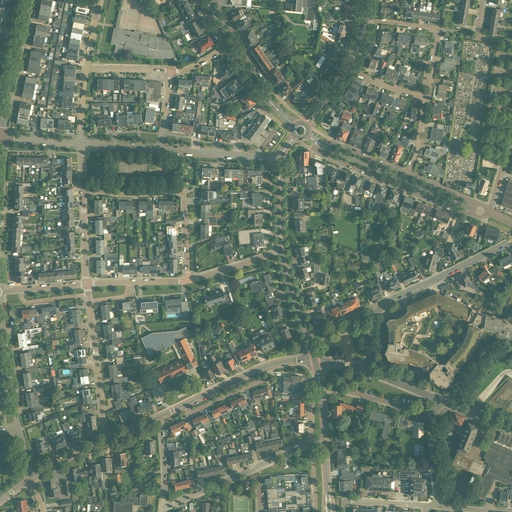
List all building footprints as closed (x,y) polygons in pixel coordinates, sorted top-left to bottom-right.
[(10,2),(1,0),(0,4),(0,6),(8,8),(10,2)] [(180,9),(189,4),(186,0),(180,0),(177,2),(178,5),(179,4),(180,8),(180,9)] [(293,0),(293,4),(286,4),(285,10),(290,10),(290,11),(301,12),(301,7),(307,8),(306,20),(314,21),(314,20),(317,20),(318,14),(317,12),(315,11),(315,0),(293,0)] [(74,7),(77,8),(76,12),(86,14),(87,9),(84,8),(84,5),(75,3),(74,7)] [(383,13),(389,14),(389,10),(393,11),(394,6),(395,6),(394,11),(397,12),(398,6),(397,6),(398,4),(395,4),(395,3),(392,3),(392,5),(386,4),(385,8),(381,7),(380,12),(381,13),(383,13)] [(411,18),(412,11),(408,10),(409,7),(405,6),(405,3),(402,3),(401,9),(404,10),(406,10),(405,16),(411,18)] [(184,15),(192,11),(189,4),(180,9),(181,11),(182,11),(184,15)] [(412,11),(411,18),(418,19),(419,12),(419,8),(420,5),(418,4),(417,8),(416,8),(416,11),(412,11)] [(8,8),(0,6),(0,13),(7,15),(8,8)] [(492,15),(499,16),(499,11),(501,12),(502,8),(500,8),(499,9),(493,8),(492,15)] [(242,11),(241,10),(235,13),(234,11),(230,13),(231,15),(234,21),(244,15),(242,11)] [(192,11),(184,15),(185,19),(186,22),(195,18),(192,11)] [(350,13),(339,11),(339,14),(343,15),(342,18),(349,19),(350,13)] [(283,23),(280,14),(274,17),(276,25),(283,23)] [(458,25),(459,23),(465,25),(466,18),(460,17),(459,21),(456,21),(456,25),(458,25)] [(244,29),(249,26),(251,25),(247,18),(246,18),(241,20),(241,21),(238,23),(239,24),(236,25),(237,26),(236,27),(238,29),(239,31),(244,28),(244,29)] [(165,38),(166,39),(170,37),(165,24),(163,19),(162,19),(158,21),(162,30),(165,38)] [(192,31),(199,27),(198,24),(198,23),(197,21),(196,21),(189,25),(191,28),(185,31),(186,34),(188,33),(192,31)] [(337,32),(344,34),(347,26),(339,24),(332,23),(332,27),(338,28),(337,32)] [(37,25),(36,30),(46,32),(49,33),(50,28),(47,27),(37,25)] [(199,27),(192,31),(188,33),(191,39),(203,33),(202,33),(203,32),(202,30),(201,30),(199,27)] [(162,58),(165,58),(173,58),(174,55),(168,42),(164,41),(163,39),(159,38),(151,36),(142,34),(142,32),(138,31),(134,31),(134,32),(122,30),(118,29),(116,29),(114,28),(111,44),(116,45),(114,52),(123,54),(124,51),(147,56),(146,57),(154,59),(154,58),(162,58)] [(244,41),(245,41),(255,36),(253,33),(252,30),(250,31),(242,36),(243,38),(243,39),(244,41)] [(377,36),(378,36),(389,38),(391,39),(395,40),(396,33),(392,33),(392,35),(386,34),(386,32),(379,30),(378,33),(377,33),(377,36)] [(344,34),(337,32),(335,36),(332,33),(329,36),(334,39),(334,40),(342,42),(344,34)] [(255,35),(255,36),(245,41),(248,47),(259,41),(255,35)] [(321,35),(319,37),(328,42),(328,43),(330,44),(328,49),(327,55),(330,57),(331,55),(336,57),(339,49),(335,47),(337,44),(329,40),(326,37),(321,35)] [(208,36),(202,40),(200,37),(197,39),(196,39),(188,44),(192,49),(197,46),(200,53),(214,45),(208,36)] [(416,52),(419,52),(421,37),(415,36),(414,42),(412,42),(411,48),(416,49),(416,52)] [(421,37),(419,52),(419,54),(422,54),(422,48),(423,48),(424,45),(427,45),(428,39),(421,37)] [(259,44),(258,45),(250,51),(251,51),(250,52),(252,54),(252,53),(253,55),(266,47),(271,43),(270,41),(261,47),(259,44)] [(452,54),(453,43),(448,42),(448,44),(445,44),(444,53),(452,54)] [(378,57),(382,50),(382,49),(388,51),(389,47),(379,45),(378,48),(377,47),(377,48),(374,46),(370,53),(378,57)] [(256,60),(264,54),(263,52),(268,49),(266,47),(253,55),(255,57),(254,57),(256,60)] [(31,50),(30,56),(41,58),(45,59),(46,56),(41,55),(42,53),(31,50)] [(259,64),(273,54),(271,52),(265,56),(264,54),(256,60),(258,62),(259,64)] [(63,58),(77,61),(78,56),(67,53),(65,53),(64,53),(63,58)] [(273,54),(259,64),(260,65),(260,66),(262,68),(270,63),(268,61),(274,57),(273,54)] [(320,70),(326,74),(331,67),(328,66),(331,61),(321,55),(318,60),(325,64),(323,67),(322,67),(320,70)] [(367,58),(366,63),(365,63),(363,67),(366,69),(367,69),(368,68),(373,70),(376,62),(377,59),(371,56),(370,59),(367,58)] [(443,66),(441,66),(439,74),(447,75),(448,68),(454,69),(454,64),(459,64),(459,60),(453,59),(445,58),(445,62),(444,62),(443,66)] [(270,63),(262,68),(263,71),(264,70),(265,72),(273,67),(279,63),(277,61),(271,65),(270,63)] [(219,69),(222,74),(218,77),(220,80),(227,76),(227,75),(232,72),(227,64),(219,69)] [(388,68),(387,68),(384,75),(387,76),(387,77),(389,78),(390,77),(391,75),(393,70),(394,67),(389,65),(388,68)] [(395,80),(395,79),(396,79),(398,74),(400,75),(403,66),(400,65),(398,70),(399,70),(398,72),(393,70),(390,77),(393,78),(393,79),(395,80)] [(41,69),(28,66),(27,72),(38,74),(40,74),(41,69)] [(407,84),(411,74),(406,72),(407,68),(403,66),(400,75),(403,76),(401,81),(407,84)] [(272,79),(280,72),(279,70),(277,67),(267,74),(269,77),(271,80),(272,79)] [(309,84),(311,86),(316,89),(321,83),(317,79),(319,75),(311,70),(308,75),(313,79),(309,84)] [(280,72),(272,79),(271,80),(273,83),(274,82),(276,85),(285,77),(283,75),(282,75),(280,72)] [(419,72),(417,77),(411,74),(407,84),(413,86),(416,79),(419,80),(422,73),(419,72)] [(26,76),(25,82),(35,84),(38,85),(39,82),(36,81),(36,79),(26,76)] [(295,90),(305,81),(301,77),(296,83),(295,82),(291,86),(295,90)] [(185,80),(185,78),(182,78),(182,80),(179,80),(178,91),(177,90),(177,94),(184,94),(185,80)] [(219,90),(224,97),(226,99),(233,94),(233,95),(241,89),(241,88),(241,87),(240,85),(239,86),(234,79),(226,85),(226,86),(219,90)] [(145,83),(145,80),(140,80),(140,91),(145,91),(145,92),(148,92),(149,87),(149,83),(145,83)] [(292,89),(284,81),(278,87),(280,89),(280,90),(280,91),(280,92),(281,92),(281,93),(282,93),(282,92),(285,95),(292,89)] [(360,85),(356,82),(355,84),(353,83),(344,96),(350,100),(354,95),(356,96),(359,93),(356,91),(359,87),(360,85)] [(439,85),(439,87),(437,96),(445,97),(446,90),(449,90),(450,87),(452,87),(453,84),(442,83),(442,85),(439,85)] [(295,95),(293,100),(293,101),(297,102),(297,101),(304,103),(305,98),(306,98),(310,91),(305,87),(302,91),(303,92),(300,96),(295,95)] [(368,87),(368,88),(367,88),(366,91),(363,90),(361,96),(360,97),(363,99),(363,98),(369,100),(373,90),(370,89),(370,88),(368,87)] [(374,89),(373,90),(369,100),(374,102),(374,101),(375,101),(375,99),(376,99),(379,92),(376,91),(376,90),(374,89)] [(383,93),(383,94),(382,93),(380,101),(382,102),(381,105),(384,106),(388,96),(385,94),(386,93),(383,93)] [(245,104),(251,99),(247,94),(243,97),(243,96),(240,99),(241,100),(238,102),(240,104),(243,102),(245,104)] [(389,95),(388,96),(384,106),(388,108),(387,111),(390,112),(393,106),(393,105),(391,104),(394,98),(391,97),(391,96),(389,95)] [(183,98),(183,97),(176,96),(175,102),(182,103),(184,104),(188,104),(189,99),(185,99),(185,98),(185,99),(184,98),(183,98)] [(251,99),(245,104),(247,107),(244,109),(246,111),(249,109),(249,110),(253,107),(252,106),(255,104),(251,99)] [(406,102),(406,101),(403,100),(402,100),(402,101),(399,99),(396,106),(400,107),(398,110),(404,112),(405,109),(404,109),(406,102)] [(435,103),(434,106),(432,118),(440,119),(442,108),(447,109),(448,106),(452,107),(452,104),(439,102),(439,104),(435,103)] [(145,122),(153,123),(155,111),(147,109),(147,107),(144,107),(144,112),(144,115),(145,115),(145,122)] [(405,116),(410,117),(410,119),(415,120),(417,108),(412,108),(411,112),(406,111),(405,116)] [(337,127),(340,119),(344,110),(341,109),(339,114),(337,118),(330,115),(327,123),(334,126),(334,125),(337,127)] [(269,120),(257,111),(255,110),(245,115),(248,117),(249,118),(263,128),(269,120)] [(132,115),(133,125),(138,125),(138,122),(142,121),(143,115),(144,115),(144,112),(140,112),(139,111),(138,111),(137,111),(135,111),(132,111),(132,115)] [(173,118),(172,130),(192,133),(193,126),(195,127),(196,122),(194,121),(194,118),(194,114),(185,113),(175,111),(175,115),(174,115),(173,118)] [(348,131),(345,130),(350,115),(343,112),(340,121),(342,122),(339,128),(340,128),(338,132),(336,138),(341,139),(341,141),(343,141),(344,141),(348,131)] [(28,120),(18,118),(16,123),(27,126),(27,123),(32,124),(31,127),(37,128),(37,122),(28,120)] [(249,123),(246,127),(250,130),(257,135),(263,128),(249,118),(247,121),(249,123)] [(227,139),(228,131),(228,127),(228,125),(224,124),(224,119),(219,119),(219,120),(218,127),(219,127),(219,131),(221,131),(221,138),(227,139)] [(250,130),(246,127),(243,125),(241,128),(240,132),(241,132),(241,140),(250,140),(252,139),(254,140),(257,135),(250,130)] [(207,135),(208,127),(201,126),(200,134),(207,135)] [(228,131),(227,139),(234,139),(234,132),(237,132),(237,127),(233,126),(233,128),(228,127),(228,131)] [(208,127),(207,135),(215,136),(216,128),(208,127)] [(382,129),(375,127),(374,130),(373,133),(373,134),(376,135),(379,136),(382,129)] [(354,146),(360,130),(355,128),(353,132),(354,132),(352,135),(348,143),(354,146)] [(431,139),(438,140),(442,141),(443,130),(432,128),(431,139)] [(360,130),(354,146),(359,148),(362,139),(361,138),(364,132),(360,130)] [(399,146),(396,153),(393,161),(397,163),(400,154),(403,147),(405,141),(408,142),(410,138),(405,132),(400,144),(399,146)] [(362,149),(366,151),(372,136),(368,134),(367,138),(362,149)] [(376,135),(373,134),(372,135),(372,136),(366,151),(371,152),(375,141),(374,141),(375,137),(376,135)] [(378,155),(382,157),(385,148),(385,147),(386,146),(385,145),(385,144),(384,144),(383,143),(382,143),(384,137),(380,136),(376,146),(381,148),(378,155)] [(396,153),(399,146),(396,145),(393,151),(389,160),(393,161),(396,153)] [(424,156),(431,159),(430,161),(434,163),(435,161),(436,161),(439,154),(446,154),(446,152),(448,152),(448,148),(441,147),(440,151),(435,149),(430,147),(428,150),(426,149),(424,156)] [(40,167),(40,170),(41,170),(41,171),(43,171),(43,169),(50,169),(50,164),(47,164),(48,158),(41,158),(41,167),(40,167)] [(323,162),(317,159),(313,167),(315,167),(315,174),(324,173),(323,162)] [(428,167),(425,166),(423,170),(437,176),(443,178),(444,170),(439,168),(440,167),(433,165),(432,165),(429,164),(428,167)] [(333,166),(332,167),(331,166),(327,175),(330,176),(328,180),(332,182),(338,169),(334,168),(334,167),(333,166)] [(202,189),(208,189),(209,189),(210,177),(210,168),(202,168),(202,179),(208,179),(208,185),(202,185),(202,189)] [(210,168),(210,177),(218,177),(218,169),(210,168)] [(232,178),(233,169),(225,169),(224,177),(232,178)] [(233,169),(232,178),(238,178),(238,190),(243,190),(243,187),(244,173),(241,173),(241,169),(233,169)] [(247,178),(252,178),(252,183),(262,184),(263,176),(262,176),(262,171),(244,170),(244,173),(243,187),(247,187),(248,182),(247,182),(247,178)] [(345,185),(344,185),(345,181),(347,182),(351,174),(344,171),(340,179),(337,178),(336,181),(337,182),(334,189),(342,192),(345,185)] [(354,175),(348,191),(350,192),(361,197),(361,193),(359,192),(360,188),(358,187),(362,179),(354,175)] [(62,178),(62,186),(69,186),(69,183),(72,183),(71,177),(62,177),(62,176),(59,176),(59,177),(58,177),(58,179),(62,178)] [(308,182),(305,182),(305,185),(308,185),(312,185),(313,194),(317,194),(316,189),(317,189),(316,176),(307,177),(308,182)] [(488,182),(480,178),(478,184),(479,184),(477,189),(480,190),(478,193),(483,195),(487,187),(486,187),(488,182)] [(366,189),(369,181),(362,179),(360,188),(359,192),(361,193),(364,194),(366,189)] [(370,182),(369,181),(366,189),(364,194),(370,197),(371,196),(374,188),(373,187),(375,184),(372,182),(370,181),(370,182)] [(22,183),(22,186),(15,185),(15,192),(23,192),(25,192),(25,194),(28,194),(28,192),(29,192),(29,191),(26,191),(26,189),(23,189),(23,186),(33,187),(33,184),(22,183)] [(379,196),(382,187),(382,186),(380,185),(379,185),(378,185),(377,189),(376,189),(374,194),(376,195),(375,201),(373,208),(376,209),(377,205),(377,201),(378,201),(379,196)] [(60,187),(59,187),(59,195),(56,195),(56,196),(65,196),(72,195),(72,189),(69,189),(69,186),(62,186),(60,187)] [(382,187),(379,196),(378,201),(377,201),(377,205),(376,209),(375,215),(378,216),(381,205),(380,205),(382,197),(383,198),(386,192),(385,192),(386,188),(385,188),(385,187),(383,186),(383,187),(382,187)] [(262,205),(262,195),(259,195),(259,193),(252,193),(243,193),(243,190),(238,190),(231,190),(231,193),(241,193),(241,198),(253,198),(253,205),(257,206),(257,205),(262,205)] [(213,191),(201,191),(201,199),(208,199),(208,202),(216,202),(228,202),(228,199),(213,198),(213,191)] [(388,199),(386,203),(385,206),(388,208),(391,201),(395,202),(394,204),(398,206),(400,202),(396,200),(398,194),(398,193),(395,192),(391,191),(388,199)] [(361,197),(350,192),(349,195),(355,198),(355,205),(361,205),(361,197)] [(511,196),(504,193),(503,195),(504,195),(502,199),(511,203),(511,196)] [(303,209),(303,202),(311,202),(311,195),(302,195),(302,199),(294,198),(294,209),(303,209)] [(412,203),(413,200),(405,196),(401,206),(400,208),(408,212),(407,213),(410,215),(412,209),(414,204),(412,203)] [(511,206),(511,203),(502,199),(501,201),(502,201),(500,206),(505,208),(504,210),(511,213),(511,210),(511,209),(511,206)] [(126,202),(126,209),(126,212),(133,212),(133,220),(136,220),(136,210),(133,210),(133,202),(131,202),(131,201),(127,201),(127,202),(126,202)] [(146,213),(146,202),(144,202),(144,201),(140,201),(140,202),(139,202),(139,210),(136,210),(136,220),(139,220),(139,217),(139,212),(143,212),(143,213),(146,213)] [(425,205),(418,202),(415,209),(418,210),(417,212),(421,214),(425,205)] [(22,204),(14,204),(14,210),(23,210),(22,213),(29,213),(30,214),(30,210),(24,210),(24,206),(24,204),(22,204)] [(425,205),(421,214),(424,215),(425,213),(428,215),(431,208),(425,205)] [(248,210),(248,218),(254,218),(255,226),(262,225),(262,214),(255,214),(255,210),(248,210)] [(440,222),(443,213),(437,210),(434,217),(437,218),(436,220),(440,222)] [(295,217),(296,220),(295,220),(296,231),(304,230),(303,213),(294,214),(294,217),(295,217)] [(443,213),(440,222),(446,224),(450,215),(443,213)] [(13,222),(21,222),(23,222),(23,224),(26,224),(26,223),(27,223),(27,221),(24,221),(24,220),(21,220),(21,216),(14,216),(13,222)] [(96,227),(103,227),(106,227),(106,220),(111,220),(111,217),(97,217),(97,220),(95,220),(95,222),(95,226),(96,226),(96,227)] [(477,228),(476,227),(476,226),(476,225),(473,224),(473,225),(469,223),(467,226),(463,233),(464,238),(466,238),(468,235),(472,236),(474,231),(476,232),(477,228)] [(176,228),(174,228),(173,225),(168,225),(168,228),(166,232),(162,232),(162,235),(166,235),(169,235),(169,234),(176,234),(176,228)] [(496,241),(499,230),(486,227),(484,239),(496,241)] [(238,231),(239,241),(253,239),(254,247),(257,247),(257,246),(264,245),(263,233),(260,233),(260,229),(251,229),(238,231)] [(233,253),(228,241),(227,236),(224,237),(220,238),(214,240),(215,240),(216,243),(210,245),(212,250),(223,246),(226,255),(233,253)] [(449,255),(457,251),(456,248),(458,247),(457,244),(454,245),(454,244),(446,248),(449,255)] [(96,254),(104,254),(105,254),(105,257),(111,257),(111,253),(108,253),(108,247),(107,247),(104,247),(96,247),(96,249),(95,249),(96,254),(96,253),(96,254)] [(301,263),(301,265),(308,263),(307,258),(308,257),(307,253),(306,252),(307,252),(308,251),(308,249),(308,248),(307,247),(306,247),(304,247),(295,249),(297,254),(296,254),(297,256),(297,255),(298,257),(299,257),(301,263)] [(426,259),(425,258),(424,262),(425,262),(423,268),(433,271),(437,256),(441,257),(444,250),(440,248),(437,256),(428,253),(426,259)] [(65,251),(65,249),(62,249),(62,251),(61,251),(61,253),(62,252),(62,259),(68,258),(68,257),(75,257),(74,250),(67,250),(65,251)] [(457,251),(449,255),(452,261),(463,256),(463,254),(463,253),(462,252),(461,251),(461,250),(460,250),(457,251)] [(125,273),(125,274),(129,274),(129,273),(129,263),(123,263),(123,255),(120,256),(120,259),(119,259),(119,266),(122,266),(122,273),(125,273)] [(145,273),(145,274),(149,274),(149,273),(149,266),(149,262),(147,262),(147,260),(143,260),(143,258),(142,258),(141,256),(139,257),(139,259),(139,265),(142,265),(142,273),(145,273)] [(511,259),(510,256),(500,261),(503,267),(511,263),(511,264),(511,265),(511,259)] [(96,266),(97,266),(97,267),(107,267),(107,261),(117,260),(117,257),(111,257),(105,257),(105,260),(97,260),(97,263),(96,263),(96,266)] [(149,266),(149,273),(152,273),(152,274),(156,274),(156,273),(157,273),(156,269),(160,269),(159,266),(159,265),(160,265),(159,258),(156,258),(156,260),(149,260),(149,262),(149,266)] [(136,273),(136,266),(136,265),(139,265),(139,259),(136,259),(136,263),(130,263),(129,263),(129,273),(132,273),(132,274),(136,274),(136,273)] [(302,278),(305,277),(305,280),(309,279),(306,268),(314,266),(314,262),(308,263),(301,265),(302,265),(301,265),(302,269),(299,269),(302,278)] [(497,275),(493,274),(494,273),(502,277),(503,274),(499,271),(494,269),(491,274),(487,270),(488,270),(486,265),(482,266),(485,271),(478,277),(483,282),(488,277),(491,278),(492,276),(496,278),(497,275)] [(407,274),(411,281),(415,279),(414,279),(417,277),(414,271),(413,272),(412,269),(411,269),(409,270),(410,272),(407,274)] [(394,280),(392,277),(390,273),(389,273),(388,270),(386,271),(389,277),(388,277),(394,289),(397,287),(398,288),(399,287),(399,286),(400,286),(397,279),(394,280)] [(386,280),(384,281),(385,284),(385,285),(388,292),(389,291),(389,292),(391,291),(391,290),(394,289),(388,277),(389,277),(386,271),(383,273),(386,280)] [(411,281),(407,274),(404,275),(403,272),(400,274),(402,277),(401,278),(404,284),(406,282),(407,283),(411,281)] [(260,280),(255,282),(251,283),(254,292),(267,287),(269,292),(274,290),(268,274),(264,276),(265,281),(261,283),(260,280)] [(321,274),(320,284),(328,285),(329,275),(321,274)] [(469,280),(466,275),(460,278),(464,287),(468,285),(469,286),(476,290),(479,285),(476,284),(474,279),(471,281),(470,279),(469,280)] [(378,283),(375,285),(372,286),(373,290),(374,290),(377,297),(378,297),(380,297),(380,296),(383,295),(381,291),(382,290),(380,287),(378,283)] [(442,292),(441,295),(437,293),(431,296),(430,295),(408,305),(408,310),(405,314),(405,315),(397,319),(391,319),(387,321),(386,325),(386,330),(386,334),(386,339),(386,343),(386,348),(387,351),(386,353),(384,354),(387,359),(389,359),(396,361),(401,361),(405,361),(410,362),(421,366),(431,372),(431,377),(440,385),(442,384),(447,387),(452,383),(454,376),(457,371),(458,371),(460,366),(462,367),(464,362),(466,362),(469,357),(470,357),(473,351),(475,352),(477,345),(478,345),(480,339),(481,339),(481,332),(483,331),(482,329),(477,326),(469,325),(468,332),(464,341),(458,350),(449,360),(445,365),(448,369),(446,373),(441,370),(441,365),(439,363),(427,355),(414,350),(410,350),(409,350),(408,349),(411,347),(412,345),(415,338),(416,337),(416,335),(418,334),(426,335),(431,321),(437,315),(438,313),(435,311),(435,306),(437,305),(439,301),(440,302),(440,303),(439,305),(440,305),(439,306),(470,321),(473,323),(474,323),(476,324),(477,323),(478,323),(482,325),(482,326),(502,332),(501,334),(505,337),(511,331),(511,314),(511,316),(510,316),(507,320),(484,313),(486,310),(484,309),(483,311),(481,311),(483,307),(481,306),(480,309),(479,308),(477,310),(469,307),(470,304),(467,303),(466,305),(458,301),(459,298),(456,297),(455,299),(447,295),(448,293),(449,292),(452,293),(454,294),(457,296),(458,295),(455,293),(452,291),(450,289),(450,287),(449,287),(448,284),(440,287),(442,290),(445,289),(446,292),(446,293),(444,292),(442,292)] [(377,297),(374,290),(373,290),(370,291),(368,288),(366,289),(367,293),(368,297),(369,296),(371,300),(374,299),(375,299),(377,298),(377,297)] [(207,305),(221,300),(222,304),(229,301),(229,303),(233,302),(230,291),(226,293),(226,294),(223,295),(222,289),(216,291),(215,291),(216,294),(205,298),(206,302),(207,305)] [(309,306),(312,305),(312,307),(317,305),(313,296),(312,296),(311,293),(312,292),(311,289),(305,291),(307,294),(309,294),(310,297),(307,298),(309,306)] [(348,298),(354,309),(354,308),(359,306),(356,298),(353,299),(351,296),(352,295),(350,291),(345,292),(346,292),(348,298)] [(474,300),(476,297),(465,292),(456,291),(456,292),(458,293),(464,295),(468,296),(471,299),(474,300)] [(129,302),(122,303),(123,310),(130,309),(132,319),(134,318),(134,316),(134,315),(137,314),(135,298),(129,299),(129,302)] [(181,299),(170,299),(170,298),(167,298),(166,298),(166,300),(166,304),(165,304),(165,305),(166,305),(166,308),(181,307),(181,310),(180,310),(181,310),(181,312),(182,312),(182,317),(190,316),(189,309),(188,309),(188,303),(188,301),(181,302),(181,299)] [(344,304),(347,311),(353,309),(354,309),(348,298),(346,299),(347,302),(344,304)] [(271,308),(274,307),(273,303),(275,303),(273,300),(273,299),(271,300),(266,302),(268,308),(271,307),(271,308)] [(336,308),(331,310),(328,311),(329,313),(328,313),(330,318),(335,316),(335,317),(341,315),(342,315),(336,304),(335,301),(334,299),(331,300),(335,307),(336,308)] [(505,305),(507,302),(504,301),(503,300),(499,309),(479,299),(478,302),(482,305),(486,306),(497,311),(501,312),(503,307),(505,305)] [(347,311),(344,304),(343,304),(342,301),(339,303),(337,300),(335,301),(336,304),(342,315),(342,314),(347,311)] [(153,302),(141,303),(139,304),(140,313),(142,313),(144,313),(144,312),(146,312),(146,309),(152,308),(152,311),(153,312),(158,311),(158,310),(157,306),(157,301),(154,301),(153,301),(153,302)] [(56,306),(53,307),(53,306),(49,306),(49,307),(50,314),(53,314),(53,318),(57,317),(57,321),(61,321),(59,308),(56,309),(56,306)] [(278,319),(277,317),(282,315),(279,306),(274,307),(271,308),(274,315),(272,315),(275,322),(276,321),(276,319),(278,319)] [(39,311),(40,317),(41,323),(44,323),(44,318),(50,317),(50,314),(49,307),(46,308),(46,307),(42,307),(42,308),(42,310),(39,311)] [(79,309),(72,310),(71,310),(71,307),(61,308),(61,312),(69,311),(70,318),(73,317),(80,316),(80,314),(80,310),(79,310),(79,309)] [(319,312),(320,314),(313,317),(315,323),(326,319),(321,307),(316,309),(317,312),(319,312)] [(29,309),(30,310),(29,310),(30,317),(36,316),(37,317),(37,324),(41,323),(40,317),(39,311),(36,311),(36,309),(33,309),(33,308),(29,309)] [(22,330),(25,329),(31,329),(30,317),(29,310),(27,310),(26,309),(23,310),(23,311),(22,311),(22,315),(20,315),(21,318),(26,317),(27,323),(23,323),(23,326),(21,326),(22,330)] [(72,337),(75,337),(82,336),(82,334),(83,334),(82,330),(82,329),(73,330),(73,327),(67,328),(61,329),(62,332),(64,332),(71,331),(72,337)] [(155,372),(160,383),(190,369),(194,367),(197,365),(184,339),(190,336),(186,327),(177,331),(152,333),(141,338),(149,355),(154,353),(153,351),(155,350),(157,353),(165,349),(165,348),(176,343),(183,359),(155,372)] [(271,339),(267,330),(266,328),(255,333),(255,332),(251,334),(253,340),(257,338),(263,351),(265,350),(265,351),(268,350),(268,349),(274,346),(273,344),(274,343),(275,342),(275,341),(275,340),(274,339),(273,339),(272,338),(271,339)] [(290,336),(287,328),(278,331),(279,334),(282,333),(284,339),(290,336)] [(112,331),(105,332),(105,335),(104,335),(104,339),(105,338),(105,339),(113,338),(117,337),(116,331),(112,331)] [(82,336),(75,337),(72,337),(72,338),(73,337),(73,342),(69,343),(69,344),(69,345),(65,345),(66,347),(64,347),(64,348),(69,348),(76,347),(75,344),(83,343),(83,341),(84,340),(83,337),(82,336)] [(247,348),(251,357),(257,354),(254,348),(256,347),(254,342),(249,344),(250,347),(247,348)] [(251,357),(247,348),(242,350),(241,348),(236,350),(232,343),(229,345),(235,358),(240,355),(242,361),(251,357)] [(78,357),(85,356),(85,354),(85,353),(85,350),(84,350),(84,349),(76,350),(76,347),(69,348),(67,348),(67,351),(70,351),(74,351),(75,357),(78,357)] [(21,360),(32,359),(32,355),(31,355),(31,352),(35,352),(35,354),(43,353),(42,348),(38,348),(28,349),(28,352),(20,353),(21,356),(20,356),(21,360)] [(108,358),(108,359),(116,358),(116,357),(118,356),(121,355),(120,350),(114,351),(107,352),(107,354),(107,358),(108,358)] [(232,359),(230,355),(229,353),(225,355),(228,361),(225,362),(229,370),(235,367),(233,362),(234,362),(232,359)] [(216,361),(213,355),(209,357),(213,364),(212,365),(217,375),(218,374),(219,375),(221,374),(221,373),(225,371),(222,365),(223,365),(221,360),(219,361),(218,359),(216,361)] [(85,356),(78,357),(79,364),(86,363),(86,361),(86,360),(86,356),(85,357),(85,356)] [(141,358),(134,359),(133,359),(134,363),(138,363),(138,367),(142,366),(141,362),(141,358)] [(22,367),(30,366),(29,363),(33,362),(32,359),(21,360),(22,362),(21,363),(22,366),(22,367)] [(210,369),(207,370),(206,366),(203,366),(205,371),(203,372),(205,375),(206,375),(208,380),(211,378),(211,379),(213,378),(213,377),(214,377),(210,369)] [(76,377),(81,377),(88,376),(87,373),(88,373),(88,370),(87,370),(87,369),(80,370),(80,373),(76,373),(76,377)] [(117,371),(110,372),(110,374),(109,374),(110,378),(111,378),(111,379),(118,378),(117,375),(122,374),(122,370),(117,371)] [(88,376),(81,377),(76,377),(75,377),(76,384),(72,384),(73,388),(74,388),(81,387),(81,384),(89,383),(88,380),(89,380),(88,376)] [(290,376),(290,377),(290,385),(290,387),(290,392),(302,392),(302,385),(302,380),(302,377),(302,376),(290,376)] [(282,380),(282,384),(283,384),(283,385),(284,385),(284,387),(283,387),(283,392),(284,392),(287,392),(289,392),(290,392),(290,387),(290,385),(290,377),(283,377),(283,380),(282,380)] [(35,385),(35,379),(24,380),(25,382),(24,382),(25,386),(25,387),(33,386),(34,389),(41,388),(41,385),(35,385)] [(112,392),(119,391),(122,391),(124,384),(129,383),(130,379),(126,380),(119,381),(120,384),(119,384),(111,385),(112,387),(111,387),(111,391),(112,391),(112,392)] [(265,395),(268,394),(269,398),(272,397),(270,389),(267,390),(266,387),(259,390),(261,397),(262,400),(264,399),(265,397),(265,395)] [(26,399),(27,399),(27,400),(38,398),(37,392),(44,391),(43,388),(41,388),(34,389),(34,392),(26,393),(26,395),(26,399)] [(83,397),(90,396),(90,393),(91,393),(90,389),(89,389),(82,390),(83,393),(81,393),(81,397),(83,397)] [(119,391),(112,392),(113,394),(112,394),(112,398),(113,398),(113,399),(120,398),(120,395),(124,394),(124,390),(122,391),(119,391)] [(153,400),(148,390),(145,391),(149,401),(150,401),(150,402),(153,400)] [(254,399),(261,397),(259,390),(252,392),(253,394),(250,395),(252,403),(255,402),(254,399)] [(83,397),(81,397),(80,397),(81,404),(82,407),(88,406),(88,403),(91,403),(91,400),(92,400),(91,396),(90,396),(83,397)] [(237,399),(240,406),(241,409),(248,406),(248,405),(247,403),(246,402),(247,402),(244,396),(237,399)] [(296,407),(303,407),(304,400),(300,400),(300,397),(292,397),(292,401),(296,401),(296,405),(295,405),(295,407),(296,407)] [(27,406),(28,406),(28,407),(31,407),(31,410),(43,408),(43,404),(39,405),(38,398),(27,400),(27,402),(27,406)] [(146,411),(143,404),(140,406),(139,405),(134,399),(131,401),(134,407),(136,413),(139,411),(140,414),(142,413),(143,413),(146,412),(146,411)] [(240,406),(237,399),(230,402),(234,411),(232,412),(234,418),(237,417),(235,412),(240,410),(238,407),(240,406)] [(134,414),(136,413),(134,407),(131,401),(128,403),(131,408),(131,409),(131,410),(132,410),(134,414)] [(143,404),(146,411),(148,410),(149,411),(152,409),(152,408),(153,408),(150,401),(143,404)] [(341,417),(341,407),(351,410),(351,411),(352,411),(352,410),(353,410),(353,409),(359,411),(359,412),(361,413),(364,405),(357,403),(356,407),(341,403),(341,405),(332,405),(332,409),(331,409),(332,410),(332,417),(341,417)] [(228,406),(226,407),(225,404),(218,408),(221,414),(221,416),(224,415),(225,416),(229,414),(231,412),(228,406)] [(303,407),(296,407),(296,408),(293,408),(292,418),(301,418),(301,415),(303,415),(303,407)] [(30,420),(31,419),(31,420),(38,419),(37,415),(41,414),(40,411),(44,411),(43,408),(31,410),(32,413),(29,413),(30,416),(29,416),(30,420)] [(211,411),(212,413),(209,415),(213,422),(215,420),(219,418),(218,415),(221,414),(218,408),(211,411)] [(95,415),(87,416),(87,415),(88,415),(88,412),(86,413),(86,410),(82,411),(84,422),(87,421),(88,430),(97,429),(95,415)] [(125,413),(128,419),(130,418),(131,419),(134,417),(134,416),(135,416),(134,414),(132,410),(131,410),(125,413)] [(386,439),(390,422),(392,422),(393,419),(390,419),(391,416),(371,411),(371,412),(370,412),(370,414),(369,418),(373,419),(373,418),(378,419),(378,420),(385,422),(381,436),(383,436),(382,439),(386,439)] [(119,415),(118,414),(115,415),(117,420),(120,419),(122,422),(124,421),(124,422),(128,420),(128,419),(125,413),(119,415)] [(199,417),(203,425),(205,424),(205,423),(209,421),(210,423),(213,422),(209,415),(207,416),(206,413),(199,417)] [(456,414),(455,413),(454,416),(449,414),(446,426),(450,427),(450,426),(452,426),(450,432),(453,433),(461,415),(457,413),(456,414)] [(423,428),(423,422),(414,422),(414,421),(406,419),(405,420),(403,420),(404,416),(400,415),(399,419),(398,425),(398,427),(404,428),(404,426),(408,427),(408,426),(414,427),(413,437),(422,437),(422,428),(423,428)] [(465,417),(464,417),(464,416),(461,415),(453,433),(455,434),(459,425),(461,426),(465,417)] [(203,425),(199,417),(192,420),(195,426),(196,429),(194,430),(196,436),(200,445),(205,443),(199,429),(203,427),(202,425),(203,425)] [(177,424),(180,430),(185,427),(187,431),(191,429),(188,422),(185,423),(184,420),(177,424)] [(296,424),(296,426),(294,426),(294,433),(300,433),(300,432),(304,432),(304,423),(296,423),(295,423),(295,420),(287,420),(286,420),(286,425),(294,425),(294,424),(296,424)] [(78,440),(74,431),(71,433),(67,422),(62,424),(65,431),(66,430),(71,442),(78,440)] [(479,427),(469,423),(466,431),(465,431),(460,441),(461,442),(460,446),(459,445),(458,446),(459,447),(458,449),(459,449),(458,453),(457,452),(452,463),(481,476),(486,465),(466,456),(467,453),(468,453),(479,427)] [(176,436),(174,433),(180,430),(177,424),(170,427),(171,430),(169,431),(172,438),(176,436)] [(74,431),(78,440),(84,437),(79,426),(76,427),(77,427),(73,429),(74,431)] [(495,478),(511,485),(511,484),(511,437),(495,430),(483,458),(486,459),(485,462),(489,464),(478,490),(476,495),(485,500),(487,495),(488,494),(488,495),(495,478)] [(57,435),(58,438),(62,446),(68,444),(64,434),(63,432),(57,435)] [(273,433),(276,447),(282,446),(281,439),(277,440),(275,432),(273,433)] [(262,443),(261,441),(260,436),(258,436),(258,439),(254,440),(257,451),(263,450),(262,443)] [(336,452),(338,452),(338,456),(346,456),(345,452),(347,452),(346,441),(350,441),(350,437),(336,438),(336,442),(340,442),(341,447),(336,447),(336,452)] [(62,446),(58,438),(55,439),(54,439),(52,440),(55,449),(62,446)] [(263,440),(261,441),(262,443),(263,450),(269,448),(268,442),(267,439),(263,440)] [(39,452),(46,450),(45,449),(48,449),(49,451),(52,450),(49,444),(44,445),(43,441),(37,442),(39,452)] [(146,454),(155,453),(154,441),(145,442),(146,454)] [(170,452),(171,459),(179,458),(179,452),(185,451),(184,447),(172,448),(172,452),(170,452)] [(126,465),(125,453),(116,454),(117,466),(126,465)] [(386,454),(384,464),(391,466),(393,460),(391,459),(392,456),(386,454)] [(348,464),(346,464),(346,456),(338,456),(338,463),(337,463),(337,468),(348,468),(348,464)] [(102,472),(103,472),(111,471),(110,458),(101,459),(102,472)] [(179,459),(179,458),(171,459),(171,465),(174,465),(174,469),(175,469),(179,468),(179,469),(182,468),(182,464),(180,465),(180,462),(182,462),(182,458),(179,459)] [(218,463),(215,464),(216,467),(218,473),(224,472),(223,465),(219,466),(218,463)] [(205,467),(202,467),(203,470),(205,476),(211,475),(210,468),(205,469),(205,467)] [(366,479),(365,489),(379,490),(379,491),(380,492),(382,493),(382,491),(393,491),(393,478),(394,478),(395,480),(396,480),(396,478),(399,478),(410,479),(409,495),(417,496),(417,495),(418,495),(418,496),(426,496),(426,489),(426,486),(425,486),(425,479),(422,478),(422,476),(423,476),(422,471),(422,467),(421,467),(399,469),(376,468),(376,472),(377,472),(376,475),(371,475),(371,479),(366,479)] [(88,468),(77,470),(77,468),(69,469),(71,482),(79,480),(78,474),(86,473),(86,475),(89,474),(88,468)] [(301,473),(284,474),(284,479),(284,481),(295,480),(295,491),(299,490),(299,484),(305,484),(305,481),(306,481),(306,474),(301,475),(301,473)] [(269,489),(278,488),(277,480),(284,479),(284,474),(276,475),(276,476),(269,477),(269,479),(266,479),(266,484),(269,484),(269,489)] [(347,481),(339,481),(340,490),(352,489),(352,484),(354,484),(354,475),(347,476),(347,481)] [(187,480),(188,487),(195,485),(193,478),(193,476),(191,476),(186,477),(187,480)] [(48,489),(56,488),(54,477),(45,478),(47,489),(48,489)] [(175,480),(171,481),(173,486),(175,486),(176,490),(182,488),(181,481),(175,482),(175,480)] [(48,489),(50,497),(59,495),(58,487),(56,488),(48,489)] [(504,501),(508,501),(508,494),(510,494),(510,497),(511,497),(511,498),(511,487),(511,490),(508,490),(507,493),(505,493),(505,492),(501,492),(501,493),(500,500),(500,502),(504,502),(504,501)] [(285,491),(285,488),(278,488),(269,489),(266,489),(267,494),(269,494),(269,497),(267,498),(267,499),(269,498),(278,498),(278,493),(285,493),(285,491)] [(295,491),(285,491),(285,493),(285,496),(296,496),(296,504),(300,504),(307,503),(307,497),(306,497),(306,494),(300,494),(299,490),(295,491)] [(140,494),(140,497),(131,497),(131,493),(123,493),(121,502),(114,501),(113,511),(132,511),(133,505),(148,505),(148,494),(140,494)] [(285,497),(278,498),(269,498),(267,499),(267,503),(270,503),(270,508),(268,508),(279,508),(279,503),(286,502),(285,497)] [(16,501),(17,509),(14,510),(14,511),(27,511),(25,500),(16,501)] [(198,503),(202,503),(202,509),(209,509),(209,502),(203,503),(203,501),(198,501),(198,503)] [(90,504),(89,511),(99,511),(100,509),(93,509),(94,503),(90,504)]
